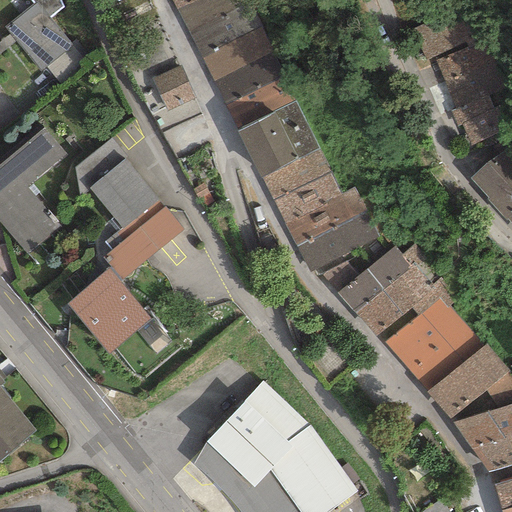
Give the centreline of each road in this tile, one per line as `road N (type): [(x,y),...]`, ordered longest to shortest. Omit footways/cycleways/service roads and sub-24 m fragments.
road 1 (residential): [(488,511),(481,493),(275,240),(219,126),(211,122),(207,131),(267,294),(267,330)]
road 2 (residential): [(267,330),(145,127),(90,0)]
road 3 (residential): [(511,243),(448,164),(380,0)]
road 4 (unclassified): [(166,511),(0,306)]
road 5 (residential): [(267,330),(384,473),(402,511)]
